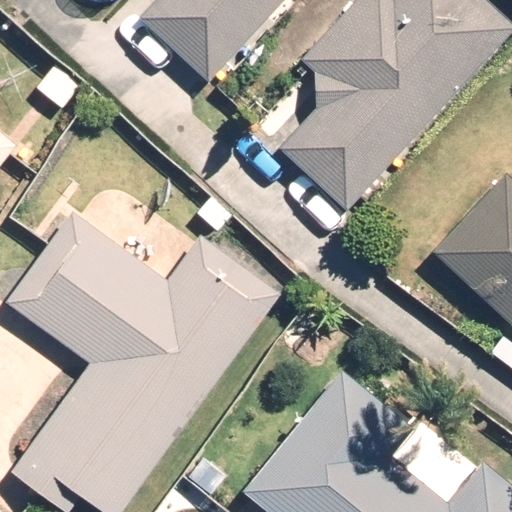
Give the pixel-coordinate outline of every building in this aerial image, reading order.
[(208,80),(281,0),(152,0),(138,16),(208,80)] [(346,209),(511,28),(511,21),(488,0),(352,0),(300,57),(314,70),(315,108),(278,147),(346,209)] [(0,158),(14,142),(0,130),(0,158)] [(511,177),(505,171),(432,249),(511,323),(511,177)] [(107,511),(119,511),(278,290),(199,234),(168,278),(70,209),(4,301),(91,362),(11,472),(67,511),(81,493),(107,511)] [(341,370),(243,489),(270,511),(511,511),(511,482),(481,457),(446,500),(405,467),(413,458),(397,445),(411,427),(341,370)] [(226,474),(202,455),(187,473),(211,492),(226,474)]
